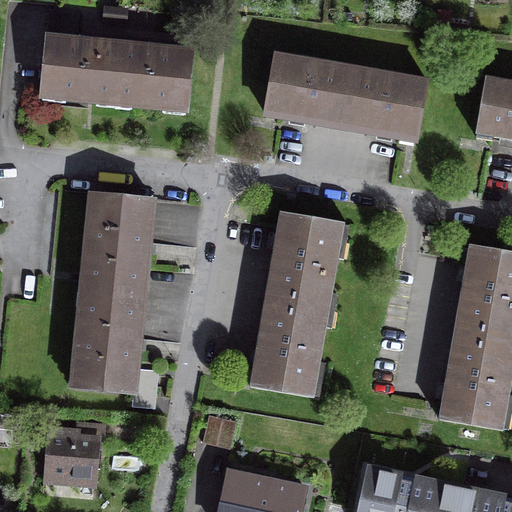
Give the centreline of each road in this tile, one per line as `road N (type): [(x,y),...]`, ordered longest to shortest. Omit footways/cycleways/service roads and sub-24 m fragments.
road 1 (residential): [(159,511),(228,187)]
road 2 (residential): [(228,187),(250,179),(511,223)]
road 3 (residential): [(228,187),(22,163)]
